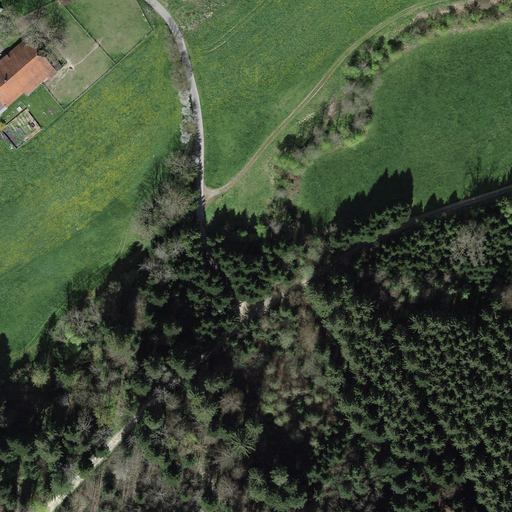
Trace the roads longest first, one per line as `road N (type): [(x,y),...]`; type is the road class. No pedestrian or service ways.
road 1 (unclassified): [(149,0),(173,25),(194,100),(204,242),(254,313)]
road 2 (track): [(438,0),(369,33),(216,192),(199,198)]
road 3 (track): [(254,313),(398,227),(511,188)]
road 4 (track): [(254,313),(49,511)]
